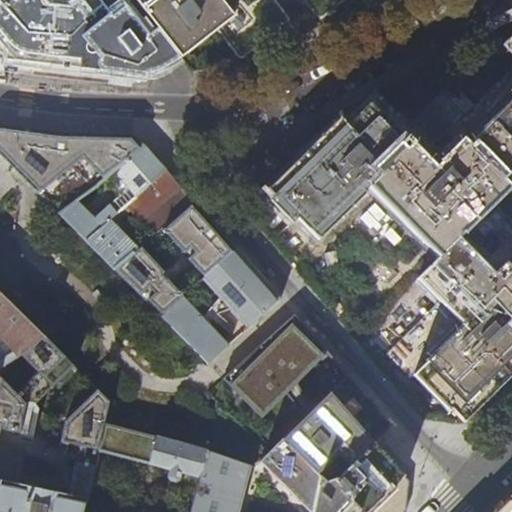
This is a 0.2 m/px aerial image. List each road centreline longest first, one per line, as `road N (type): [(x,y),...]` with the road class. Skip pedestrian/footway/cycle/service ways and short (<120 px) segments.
road 1 (residential): [(127,105),(471,497)]
road 2 (residential): [(490,0),(272,111),(127,105)]
road 3 (residential): [(127,105),(0,95)]
